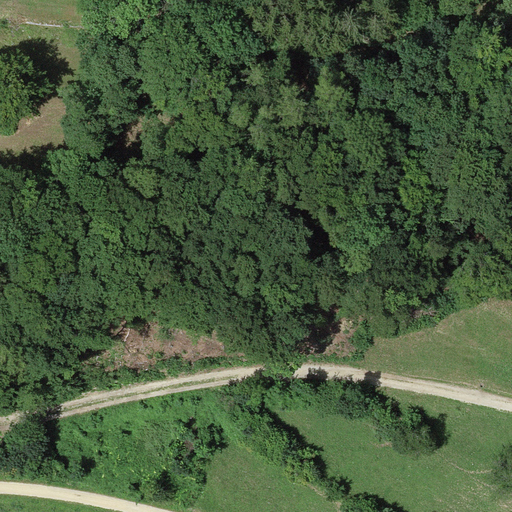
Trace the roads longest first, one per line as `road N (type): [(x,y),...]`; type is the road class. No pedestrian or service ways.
road 1 (track): [(0,419),(272,370),(335,370),(511,402)]
road 2 (track): [(0,489),(144,511)]
